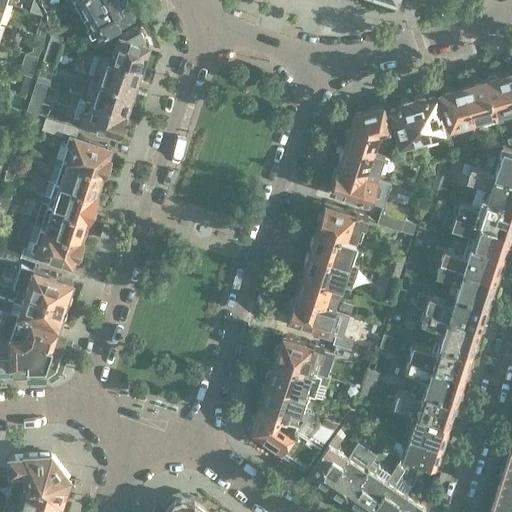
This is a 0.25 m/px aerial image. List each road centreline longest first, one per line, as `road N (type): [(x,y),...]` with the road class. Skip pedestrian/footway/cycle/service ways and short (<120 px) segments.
road 1 (residential): [(210,18),(79,411)]
road 2 (residential): [(195,452),(331,62)]
road 3 (residential): [(455,511),(511,329)]
road 4 (residential): [(511,10),(331,62)]
road 5 (residential): [(331,62),(210,18)]
